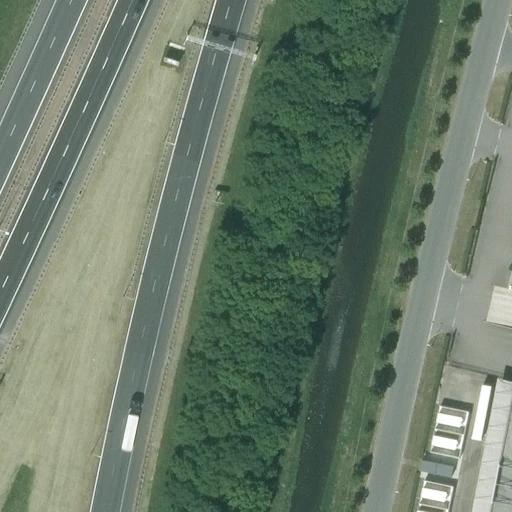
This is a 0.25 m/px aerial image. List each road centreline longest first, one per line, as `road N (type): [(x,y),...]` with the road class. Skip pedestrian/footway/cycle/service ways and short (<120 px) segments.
road 1 (motorway): [(98,511),(231,0)]
road 2 (unclassified): [(375,511),(497,0)]
road 3 (motorway): [(0,290),(132,0)]
road 4 (motorway): [(70,0),(0,158)]
